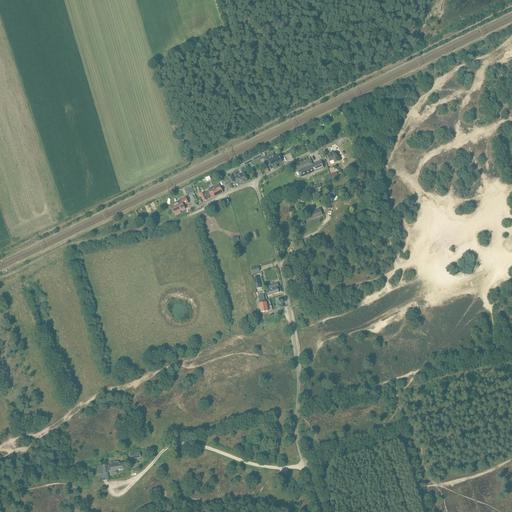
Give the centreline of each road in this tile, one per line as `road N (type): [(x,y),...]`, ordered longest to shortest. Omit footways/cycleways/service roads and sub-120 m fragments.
road 1 (track): [(0,254),(511,7)]
road 2 (unclassified): [(320,511),(298,446),(295,345),(255,182)]
road 3 (track): [(117,488),(174,444),(260,465),(304,464)]
